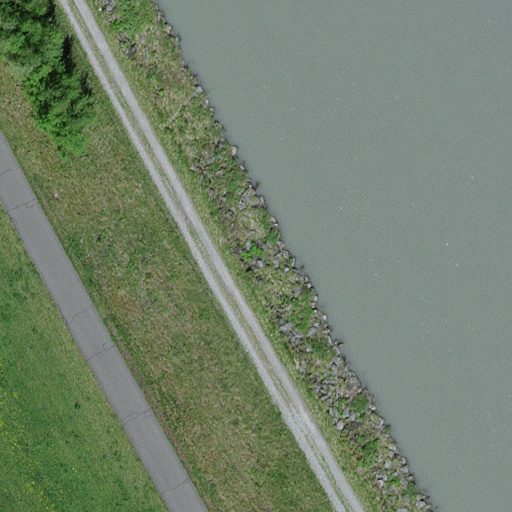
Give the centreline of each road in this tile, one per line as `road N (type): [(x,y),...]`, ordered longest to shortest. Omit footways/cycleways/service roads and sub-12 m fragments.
road 1 (track): [(80,0),(355,511)]
road 2 (track): [(0,161),(195,511)]
